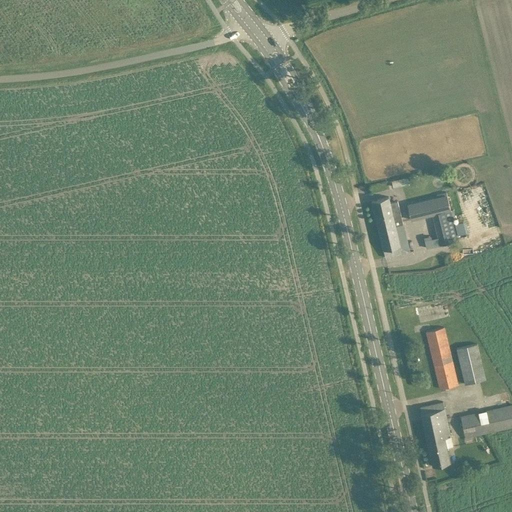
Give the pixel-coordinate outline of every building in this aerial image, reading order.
[(425,240),(427,248),(458,240),(447,195),(407,205),(411,219),(433,214),(438,236),(425,240)] [(382,198),(372,200),(372,201),(385,257),(395,255),(409,252),(401,214),(397,201),(390,202),(388,197),(382,198)] [(427,331),(440,388),(457,384),(444,327),(427,331)] [(457,348),(465,383),(486,378),(477,343),(457,348)] [(420,406),(433,466),(442,464),(450,462),(447,447),(452,445),(443,401),(420,406)] [(511,404),(460,416),(464,437),(511,426),(511,404)]
